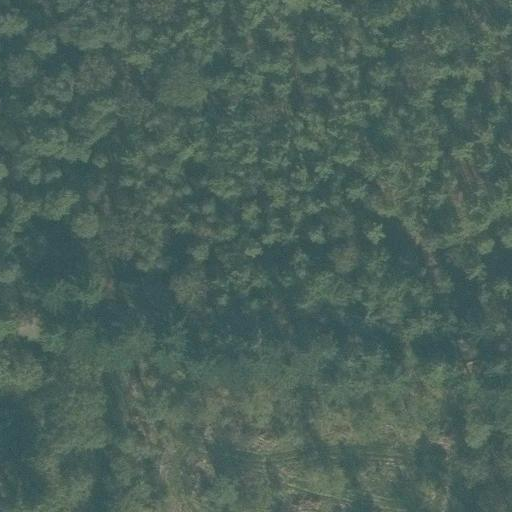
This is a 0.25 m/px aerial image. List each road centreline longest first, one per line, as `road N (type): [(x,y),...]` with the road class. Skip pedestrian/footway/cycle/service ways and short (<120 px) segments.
road 1 (track): [(511,349),(0,308)]
road 2 (track): [(77,511),(114,0)]
